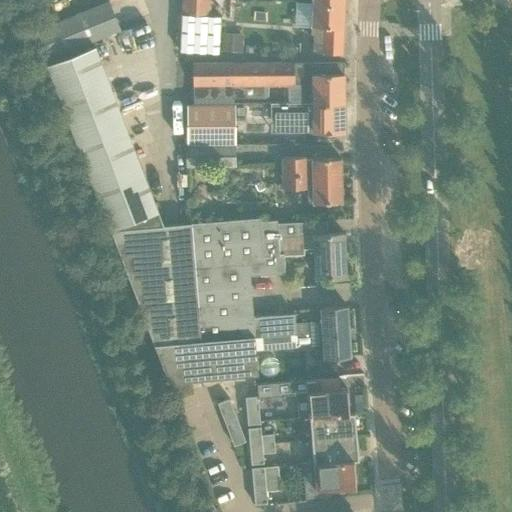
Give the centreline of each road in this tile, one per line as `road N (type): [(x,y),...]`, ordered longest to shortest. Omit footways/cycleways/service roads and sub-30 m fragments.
road 1 (residential): [(368,0),(369,224),(394,511)]
road 2 (tertiary): [(447,511),(431,0)]
road 3 (unknown): [(392,490),(274,511),(256,507),(212,423)]
